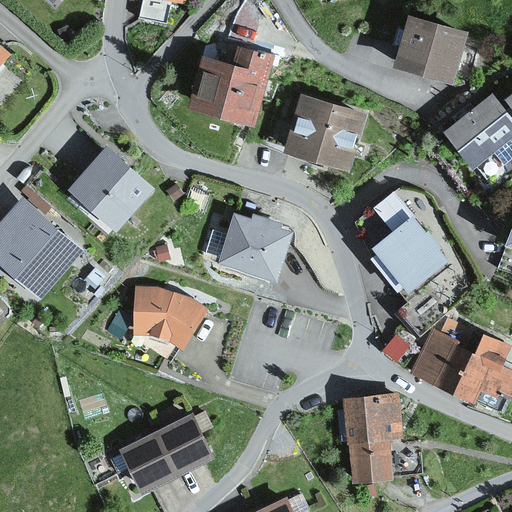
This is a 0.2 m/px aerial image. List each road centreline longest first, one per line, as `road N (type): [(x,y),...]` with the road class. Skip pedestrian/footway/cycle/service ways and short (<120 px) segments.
road 1 (residential): [(365,357),(357,297),(333,223),(312,202),(275,186),(179,162),(159,149),(124,98),(114,66),(117,0)]
road 2 (residential): [(365,357),(290,398),(248,467),(197,511)]
road 3 (residential): [(511,435),(398,384),(365,357)]
